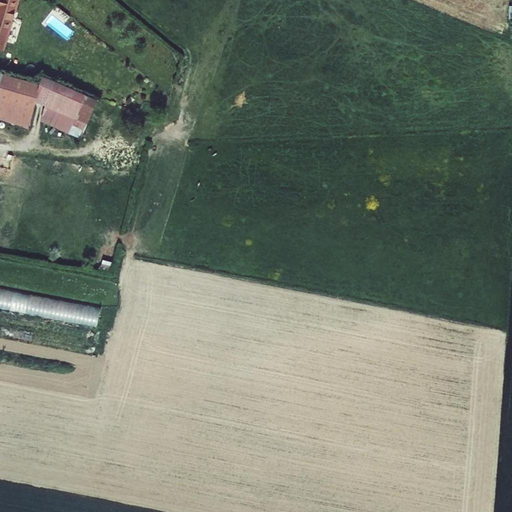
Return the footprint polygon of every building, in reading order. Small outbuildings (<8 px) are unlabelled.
[(0,0),(0,51),(1,52),(2,48),(18,0),(0,0)] [(24,0),(18,0),(2,48),(17,54),(27,23),(43,29),(49,9),(24,0)] [(41,84),(0,72),(0,117),(28,125),(38,101),(87,124),(104,86),(64,69),(58,82),(44,76),(41,84)] [(100,306),(0,287),(0,307),(97,326),(100,306)] [(0,323),(33,327),(34,316),(0,312),(0,323)] [(98,330),(46,321),(44,331),(96,340),(98,330)]
